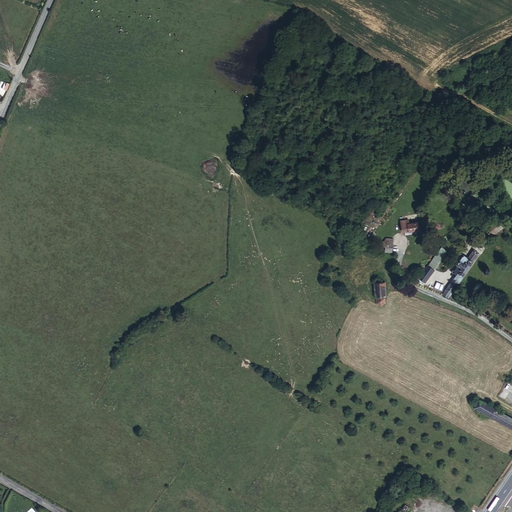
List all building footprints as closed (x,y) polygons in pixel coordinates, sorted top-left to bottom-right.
[(401,221),(404,233),(416,230),(416,224),(409,225),(408,220),(401,221)] [(380,247),(386,248),(393,248),(394,239),(387,238),(380,247)] [(340,255),(365,252),(364,244),(353,245),(352,244),(350,244),(350,246),(339,247),(340,255)] [(448,298),(453,292),(480,254),(474,250),(468,259),(463,255),(456,265),(457,267),(454,271),(455,273),(453,275),(455,276),(449,284),(449,285),(443,294),(448,298)] [(419,279),(426,284),(435,271),(429,266),(419,279)] [(387,305),(384,274),(373,275),(376,306),(387,305)] [(435,287),(442,290),(444,285),(437,281),(435,287)] [(485,414),(491,417),(511,428),(511,417),(495,409),(479,400),(474,409),(485,414)] [(406,511),(410,507),(405,503),(398,511),(406,511)]
